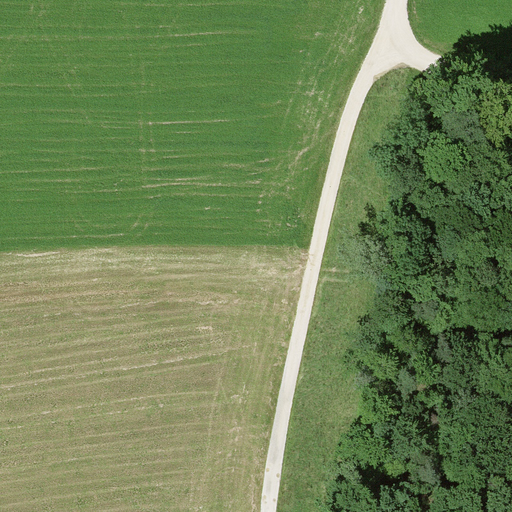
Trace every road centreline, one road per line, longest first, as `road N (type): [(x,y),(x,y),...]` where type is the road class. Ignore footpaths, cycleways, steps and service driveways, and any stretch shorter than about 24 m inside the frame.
road 1 (track): [(384,43),(351,102),(267,511)]
road 2 (track): [(511,74),(415,57),(384,43)]
